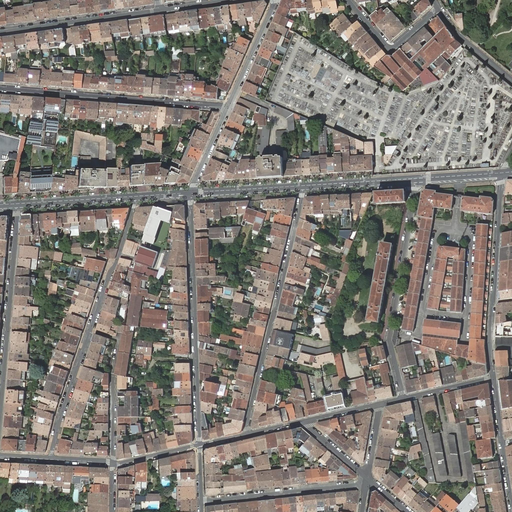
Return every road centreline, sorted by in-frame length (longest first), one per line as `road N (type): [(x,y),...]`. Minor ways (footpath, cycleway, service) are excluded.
road 1 (residential): [(135,196),(51,459)]
road 2 (residential): [(301,185),(245,435)]
road 3 (residential): [(198,446),(190,193)]
road 4 (residential): [(227,108),(0,88)]
road 5 (residential): [(414,178),(389,337),(403,397)]
road 6 (residential): [(503,172),(493,378)]
road 7 (residential): [(0,403),(15,204)]
road 8 (residential): [(200,500),(365,487)]
road 9 (tertiary): [(0,31),(158,10)]
road 10 (residential): [(347,0),(391,47),(438,8)]
road 11 (secondary): [(135,196),(15,204)]
